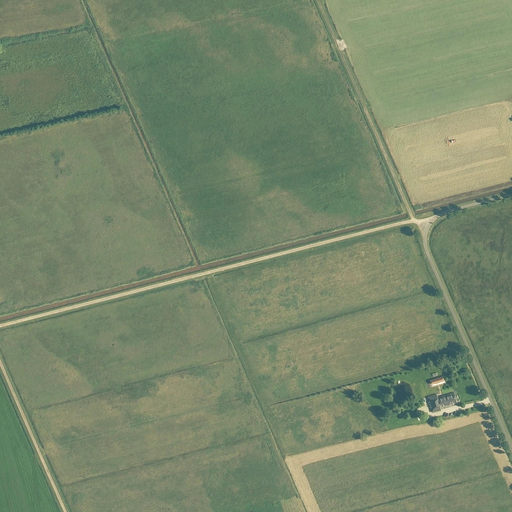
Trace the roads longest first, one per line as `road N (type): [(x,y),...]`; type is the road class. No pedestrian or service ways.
road 1 (track): [(417,220),(0,325)]
road 2 (unclassified): [(511,451),(424,237),(439,214),(511,195)]
road 3 (track): [(412,220),(318,0)]
road 4 (track): [(0,366),(63,511)]
